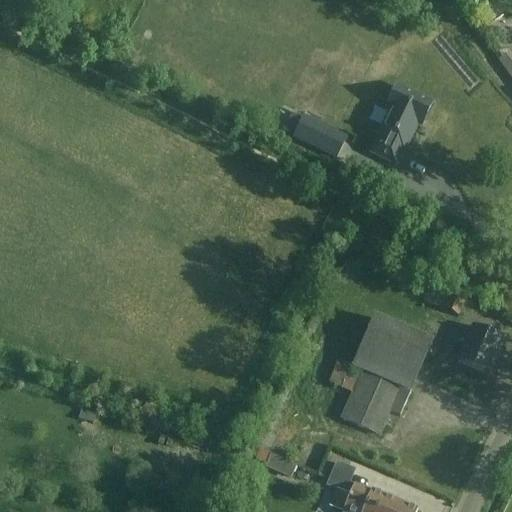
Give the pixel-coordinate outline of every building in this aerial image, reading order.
[(511,80),(511,78),(511,60),(499,44),(489,52),(511,80)] [(403,153),(416,126),(420,128),(431,104),(397,88),(385,111),(388,112),(375,139),(377,140),(370,155),(394,166),(401,152),(403,153)] [(303,119),(293,139),(335,160),(345,140),(303,119)] [(450,295),(442,312),(458,319),(466,302),(450,295)] [(409,393),(430,345),(373,320),(352,369),(362,373),(341,420),(378,437),(389,414),(399,419),(410,393),(409,393)] [(488,377),(503,341),(472,327),(456,363),(488,377)] [(295,467),(312,426),(279,412),(262,453),(295,467)] [(270,458),(265,470),(290,481),(295,469),(270,458)] [(414,511),(370,493),(369,495),(342,483),(347,470),(336,465),(326,488),(348,498),(342,511),(414,511)]
